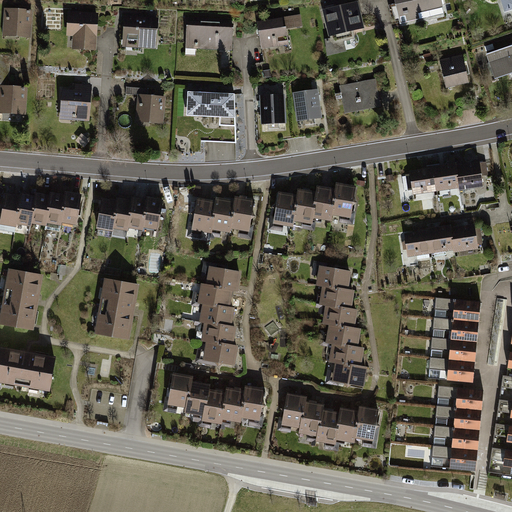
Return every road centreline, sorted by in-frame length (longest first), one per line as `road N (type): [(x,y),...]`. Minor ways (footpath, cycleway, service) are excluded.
road 1 (residential): [(0,158),(227,171),(511,125)]
road 2 (tertiary): [(0,425),(468,511)]
